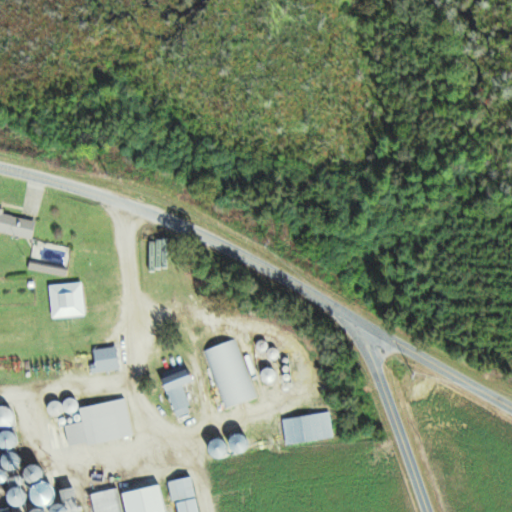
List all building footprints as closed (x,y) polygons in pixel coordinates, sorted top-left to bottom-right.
[(39,221),(0,214),(0,234),(35,241),(39,221)] [(86,319),(85,285),(52,287),(53,320),(86,319)] [(255,401),(238,343),(206,352),(223,411),(255,401)] [(93,368),(94,376),(122,371),(119,349),(96,352),(99,367),(93,368)] [(262,376),(268,387),(280,380),(274,369),(262,376)] [(186,387),(196,385),(193,371),(167,377),(177,419),(192,415),(186,387)] [(135,439),(128,402),(82,410),(89,448),(135,439)] [(68,406),(68,414),(78,414),(78,406),(68,406)] [(335,441),(331,415),(285,421),(289,448),(335,441)] [(44,484),(42,468),(31,470),(33,486),(44,484)] [(201,511),(194,479),(170,484),(174,504),(178,503),(180,511),(201,511)] [(122,511),(119,491),(90,497),(93,511),(122,511)] [(17,492),(17,507),(29,507),(29,492),(17,492)]
